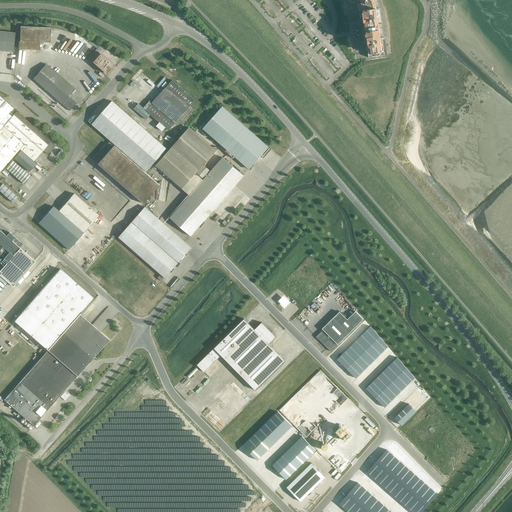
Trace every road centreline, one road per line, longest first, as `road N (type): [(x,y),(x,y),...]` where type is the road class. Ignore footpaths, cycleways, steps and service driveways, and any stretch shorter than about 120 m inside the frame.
road 1 (unclassified): [(318,511),(383,437),(381,423),(213,249)]
road 2 (secondary): [(511,401),(442,302),(305,143)]
road 3 (unclassified): [(145,328),(177,399),(288,511)]
road 4 (secondary): [(305,143),(236,68),(177,23)]
road 5 (unclassified): [(16,219),(145,328)]
road 6 (unclassified): [(40,452),(145,328)]
road 7 (unclassified): [(143,48),(71,12),(0,7)]
road 8 (unclassified): [(213,249),(305,143)]
